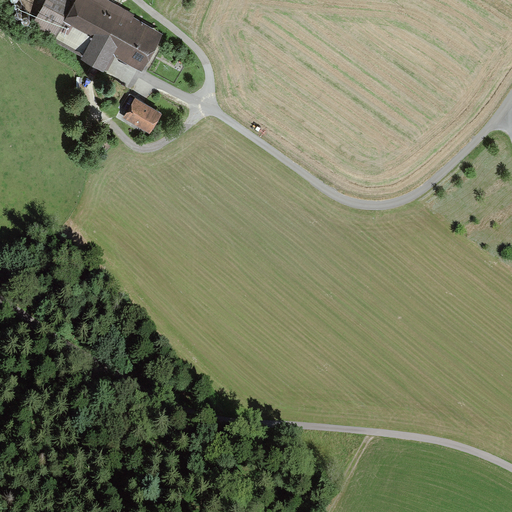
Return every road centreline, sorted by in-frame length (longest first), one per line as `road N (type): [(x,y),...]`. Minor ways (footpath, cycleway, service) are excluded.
road 1 (track): [(0,301),(174,410),(422,439),(511,471)]
road 2 (unknown): [(146,0),(204,50),(200,105),(163,138),(137,143),(98,102),(94,68)]
